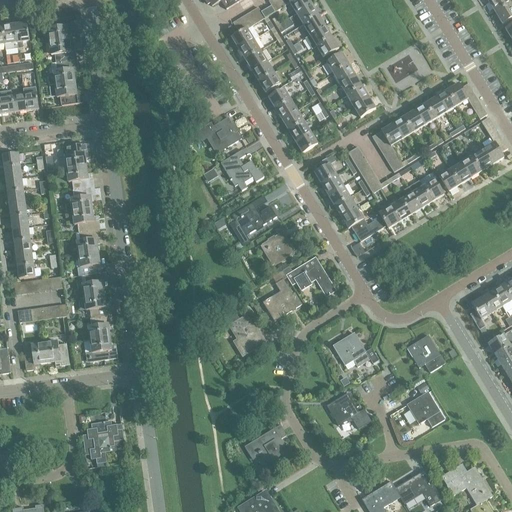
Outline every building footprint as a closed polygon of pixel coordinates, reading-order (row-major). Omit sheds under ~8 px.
[(207,0),(212,8),(221,2),(226,11),(244,0),(207,0)] [(281,10),(274,0),(272,0),(269,2),(272,7),(276,13),(281,10)] [(286,7),(281,0),(274,0),(281,10),(286,7)] [(297,0),(296,1),(291,4),(290,4),(297,16),(312,6),(308,0),(297,0)] [(494,0),(489,3),(496,14),(511,5),(508,0),(494,0)] [(503,25),(511,19),(511,5),(496,14),(503,25)] [(319,17),(312,6),(297,16),(303,26),(319,17)] [(265,20),(270,17),(276,13),(272,7),(261,13),(265,20)] [(258,9),(253,12),(260,23),(265,20),(261,13),(258,9)] [(253,12),(248,15),(255,26),(260,23),(253,12)] [(248,15),(243,18),(250,29),(255,26),(248,15)] [(325,28),(319,17),(303,26),(310,37),(325,28)] [(72,18),(50,21),(52,30),(47,30),(49,43),(70,41),(69,33),(71,32),(70,28),(73,27),(72,18)] [(243,18),(238,21),(245,32),(248,30),(250,29),(243,18)] [(233,24),(240,35),(245,32),(238,21),(233,24)] [(15,26),(15,27),(18,50),(24,49),(23,44),(30,43),(28,24),(15,26)] [(18,50),(15,27),(15,26),(3,28),(5,46),(6,52),(18,50)] [(332,39),(325,28),(310,37),(317,48),(332,39)] [(232,39),(239,50),(254,41),(248,30),(245,32),(240,35),(232,39)] [(339,50),(332,39),(317,48),(323,59),(339,50)] [(55,56),(56,64),(78,61),(77,53),(74,54),(74,48),(71,48),(70,41),(49,43),(51,57),(55,56)] [(239,50),(246,61),(261,52),(254,41),(239,50)] [(246,61),(253,72),(268,63),(261,52),(246,61)] [(342,55),(327,64),(333,75),(349,66),(342,55)] [(78,61),(56,64),(57,72),(53,73),(53,75),(49,79),(50,87),(76,83),(75,75),(77,75),(76,71),(79,70),(78,61)] [(253,72),(259,83),(274,73),(268,63),(253,72)] [(355,77),(349,66),(333,75),(340,86),(355,77)] [(293,81),(303,75),(300,69),(299,70),(289,76),(293,81)] [(266,94),(281,85),(274,73),(259,83),(266,94)] [(362,88),(355,77),(340,86),(347,97),(362,88)] [(51,95),(57,98),(57,100),(61,99),(62,107),(83,104),(82,95),(80,95),(79,91),(77,91),(76,83),(50,87),(51,95)] [(468,101),(461,90),(459,85),(447,92),(457,107),(468,101)] [(468,85),(461,90),(468,101),(480,121),(487,117),(468,85)] [(27,112),(39,111),(37,94),(36,88),(24,90),(24,96),(27,112)] [(369,99),(362,88),(347,97),(353,108),(369,99)] [(269,99),(276,110),(291,101),(284,90),(269,99)] [(447,92),(437,99),(446,114),(457,107),(447,92)] [(14,114),(27,112),(24,96),(12,97),(14,114)] [(0,100),(2,116),(14,114),(12,97),(0,99),(0,100)] [(376,110),(369,99),(353,108),(360,119),(376,110)] [(437,99),(426,105),(435,121),(446,114),(437,99)] [(276,110),(283,121),(298,112),(291,101),(276,110)] [(426,105),(415,112),(424,127),(435,121),(426,105)] [(283,121),(289,132),(305,123),(298,112),(283,121)] [(415,112),(404,119),(414,134),(424,127),(415,112)] [(230,127),(233,126),(228,119),(206,132),(210,138),(208,139),(218,155),(242,140),(237,133),(235,134),(230,127)] [(393,125),(403,141),(414,134),(404,119),(393,125)] [(501,155),(508,150),(489,119),(482,123),(494,144),(501,155)] [(289,132),(296,143),(311,134),(305,123),(289,132)] [(388,142),(391,147),(392,148),(403,141),(393,125),(382,132),(385,137),(388,142)] [(478,126),(472,129),(475,134),(481,131),(478,126)] [(372,138),(375,143),(385,137),(382,132),(372,138)] [(195,134),(185,140),(189,147),(199,141),(195,134)] [(303,154),(318,145),(311,134),(296,143),(303,154)] [(375,143),(379,148),(388,142),(385,137),(375,143)] [(388,142),(379,148),(382,154),(391,147),(388,142)] [(501,155),(494,144),(483,150),(493,166),(504,159),(501,155)] [(90,155),(89,145),(63,149),(64,158),(65,158),(66,170),(87,168),(86,160),(88,160),(88,155),(90,155)] [(391,147),(382,154),(385,159),(395,152),(392,148),(391,147)] [(348,154),(351,159),(361,153),(358,148),(348,154)] [(472,157),(482,173),(493,166),(483,150),(472,157)] [(242,151),(221,164),(235,188),(238,186),(242,192),(248,189),(245,184),(253,179),(256,184),(264,179),(264,178),(264,177),(259,169),(257,171),(252,162),(244,167),(240,160),(246,157),(242,151)] [(395,152),(385,159),(388,164),(398,158),(395,152)] [(351,159),(354,164),(364,158),(361,153),(351,159)] [(3,157),(3,160),(5,169),(21,167),(19,155),(3,157)] [(472,157),(461,164),(471,179),(482,173),(472,157)] [(354,164),(358,169),(367,163),(364,158),(354,164)] [(398,158),(388,164),(391,169),(401,163),(398,158)] [(358,169),(361,175),(371,169),(367,163),(358,169)] [(401,163),(391,169),(394,174),(404,168),(401,163)] [(461,164),(451,171),(460,186),(471,179),(461,164)] [(315,175),(322,186),(337,176),(330,165),(315,175)] [(21,167),(5,169),(6,182),(23,179),(21,167)] [(88,175),(87,168),(66,170),(68,184),(73,183),(74,191),(95,188),(94,179),(91,180),(90,175),(88,175)] [(361,175),(364,180),(374,174),(371,169),(361,175)] [(214,170),(203,176),(205,179),(215,172),(214,170)] [(451,171),(440,177),(449,193),(460,186),(451,171)] [(364,180),(367,185),(377,179),(374,174),(364,180)] [(389,181),(391,184),(401,178),(399,175),(389,181)] [(322,186),(329,197),(344,187),(337,176),(322,186)] [(23,179),(6,182),(8,194),(24,192),(23,179)] [(370,190),(380,184),(377,179),(367,185),(370,190)] [(444,196),(435,180),(423,188),(432,203),(444,196)] [(381,186),(383,189),(391,184),(389,181),(381,186)] [(380,184),(370,190),(373,195),(383,189),(381,186),(380,184)] [(329,197),(335,208),(351,198),(344,187),(329,197)] [(96,197),(95,188),(74,191),(75,199),(71,200),(71,205),(66,206),(67,214),(72,213),(93,210),(92,202),(94,202),(93,197),(96,197)] [(422,210),(432,203),(423,188),(412,194),(422,210)] [(24,192),(8,194),(10,206),(34,203),(26,204),(24,192)] [(411,216),(422,210),(412,194),(401,201),(411,216)] [(335,208),(342,219),(357,209),(351,198),(335,208)] [(400,223),(411,216),(401,201),(390,208),(400,223)] [(34,203),(10,206),(11,219),(28,216),(27,212),(35,211),(34,203)] [(233,217),(236,222),(246,237),(265,225),(261,217),(260,218),(252,206),(233,217)] [(379,214),(382,218),(387,227),(389,230),(400,223),(390,208),(379,214)] [(352,228),(364,220),(357,209),(342,219),(349,230),(352,228)] [(94,218),(93,210),(72,213),(74,227),(78,226),(79,234),(101,231),(100,222),(97,223),(96,218),(94,218)] [(28,216),(11,219),(13,231),(29,229),(28,216)] [(361,243),(387,227),(382,218),(368,227),(364,221),(365,221),(364,220),(352,228),(361,243)] [(29,229),(13,231),(15,243),(31,241),(29,229)] [(102,240),(101,231),(79,234),(80,242),(76,243),(78,256),(99,253),(98,245),(100,245),(99,240),(102,240)] [(272,267),(296,253),(284,233),(261,247),(272,267)] [(250,243),(248,239),(241,243),(243,248),(250,243)] [(31,241),(15,243),(16,255),(33,253),(31,241)] [(360,244),(352,249),(357,258),(365,253),(360,244)] [(18,268),(34,265),(33,253),(16,255),(18,268)] [(100,261),(99,253),(78,256),(81,277),(106,274),(105,265),(103,265),(102,261),(100,261)] [(316,258),(292,273),(289,268),(283,272),(287,278),(292,287),(296,284),(301,293),(313,286),(312,284),(316,282),(326,299),(337,292),(323,269),(321,270),(315,260),(316,259),(316,258)] [(18,268),(20,280),(36,278),(34,265),(18,268)] [(284,280),(287,278),(283,272),(272,278),(276,285),(280,293),(263,304),(275,323),(302,306),(295,294),(293,295),(284,280)] [(108,283),(106,274),(81,277),(82,285),(84,299),(105,296),(104,288),(106,288),(105,283),(108,283)] [(511,299),(504,286),(500,288),(493,292),(503,308),(511,302),(511,299)] [(493,292),(483,299),(492,315),(503,308),(493,292)] [(106,304),(105,296),(84,299),(86,312),(90,312),(91,319),(112,317),(111,308),(109,308),(108,303),(106,304)] [(483,299),(479,301),(472,305),(476,312),(470,315),(480,331),(486,327),(482,321),(492,315),(483,299)] [(226,323),(229,327),(237,340),(233,343),(242,358),(267,344),(259,330),(257,331),(247,315),(240,320),(237,316),(226,323)] [(113,325),(112,317),(91,319),(92,327),(88,328),(89,333),(83,334),(84,342),(91,341),(110,339),(109,331),(112,331),(111,326),(113,325)] [(373,366),(379,362),(372,350),(366,353),(354,334),(333,347),(345,367),(353,362),(358,369),(370,361),(373,366)] [(495,356),(496,355),(511,345),(511,344),(511,346),(504,335),(488,345),(495,356)] [(430,375),(446,365),(429,337),(407,350),(419,370),(425,366),(430,375)] [(112,347),(110,339),(91,341),(92,354),(89,354),(90,363),(118,360),(117,350),(114,351),(114,346),(112,347)] [(60,365),(61,368),(70,366),(67,345),(59,346),(58,342),(45,344),(48,365),(55,363),(56,366),(60,365)] [(40,366),(48,365),(45,344),(31,346),(23,348),(27,372),(36,371),(36,369),(40,368),(40,366)] [(511,345),(496,355),(495,356),(501,366),(511,359),(511,345)] [(454,351),(449,354),(452,360),(457,357),(454,351)] [(0,373),(2,373),(2,376),(11,374),(8,353),(0,354),(0,373)] [(508,377),(509,376),(511,374),(511,359),(501,366),(508,377)] [(344,389),(350,385),(348,381),(344,380),(340,382),(344,389)] [(425,383),(417,389),(421,395),(429,390),(425,383)] [(358,431),(372,423),(364,410),(360,413),(348,394),(327,407),(339,427),(347,422),(349,422),(350,423),(351,423),(353,422),(358,431)] [(419,426),(440,413),(428,394),(407,407),(419,426)] [(112,427),(112,422),(92,425),(93,432),(90,436),(83,437),(86,456),(91,456),(92,461),(97,460),(97,465),(107,464),(106,454),(111,453),(110,448),(115,447),(114,442),(124,441),(122,426),(112,427)] [(288,462),(296,457),(288,445),(285,446),(281,440),(287,436),(281,426),(275,430),(275,429),(245,448),(253,461),(260,457),(270,473),(281,466),(278,461),(285,457),(288,462)] [(368,433),(363,436),(367,442),(372,439),(368,433)] [(440,458),(434,462),(438,469),(444,465),(440,458)] [(470,511),(493,497),(480,476),(478,478),(473,469),(465,474),(459,465),(441,476),(446,486),(453,497),(467,489),(477,507),(470,511)] [(417,479),(416,477),(396,489),(391,483),(405,505),(422,495),(430,508),(442,501),(426,474),(417,479)] [(405,505),(391,483),(370,496),(372,498),(363,503),(368,511),(385,511),(383,509),(400,499),(405,506),(405,505)] [(269,501),(264,492),(238,509),(240,511),(279,511),(271,499),(269,501)] [(492,511),(486,502),(493,498),(493,497),(470,511),(492,511)]
